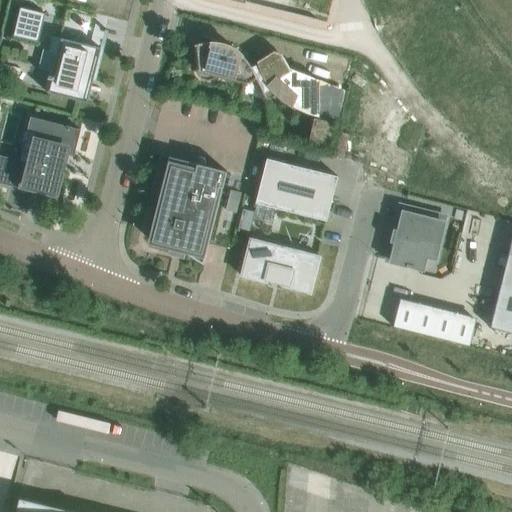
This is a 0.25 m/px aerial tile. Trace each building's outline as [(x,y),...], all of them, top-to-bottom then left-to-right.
[(272,0),(271,8),(278,10),(281,0),(272,0)] [(13,36),(38,43),(45,14),(20,8),(13,36)] [(46,93),(81,101),(87,103),(92,81),(95,81),(97,73),(101,55),(99,54),(100,49),(52,37),(48,52),(59,54),(53,77),(48,76),(47,79),(52,80),(49,91),(47,90),(46,93)] [(274,52),(258,62),(260,67),(258,62),(256,62),(257,64),(258,67),(259,69),(254,71),(250,66),(245,60),(241,55),(238,52),(236,50),(233,48),(230,47),(227,45),(223,44),(222,44),(221,44),(220,44),(220,45),(219,45),(215,45),(213,44),(214,43),(213,43),(208,43),(203,43),(199,44),(194,45),(194,47),(196,47),(198,65),(197,68),(197,72),(199,76),(201,78),(205,80),(209,80),(213,78),(215,77),(246,83),(256,79),(263,95),(265,94),(263,90),(269,87),(274,93),(279,98),(285,102),(292,107),(298,110),(304,113),(311,115),(318,117),(319,115),(318,115),(317,79),(302,73),(300,78),(284,71),(287,67),(279,53),(274,52)] [(27,131),(36,134),(29,164),(0,156),(0,183),(17,188),(17,189),(58,199),(64,172),(59,171),(64,154),(73,156),(80,130),(30,117),(27,131)] [(349,136),(346,149),(356,151),(359,139),(349,136)] [(168,157),(150,229),(155,230),(152,240),(151,240),(150,242),(169,246),(183,249),(183,252),(203,265),(226,172),(168,157)] [(337,177),(266,159),(255,204),(326,221),(337,177)] [(230,191),(224,213),(235,215),(240,194),(230,191)] [(390,243),(386,261),(406,265),(406,267),(413,269),(413,267),(422,269),(425,256),(436,259),(436,257),(426,255),(431,232),(440,234),(444,217),(404,207),(398,230),(392,229),(389,243),(390,243)] [(241,212),(236,231),(248,234),(253,215),(241,212)] [(511,235),(489,328),(511,333),(511,235)] [(311,294),(320,257),(250,239),(241,276),(267,283),(268,280),(285,284),(285,287),(311,294)] [(72,511),(19,499),(15,511),(72,511)]
